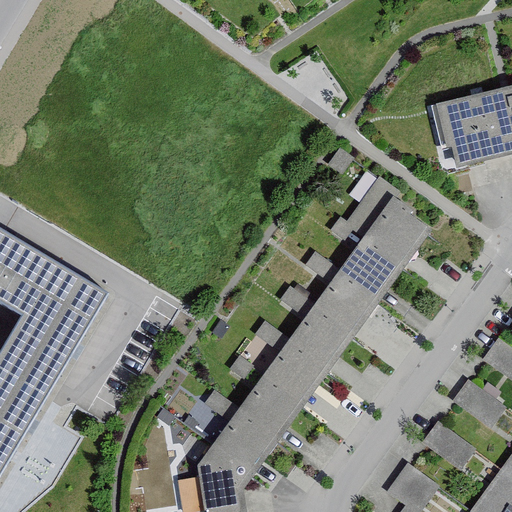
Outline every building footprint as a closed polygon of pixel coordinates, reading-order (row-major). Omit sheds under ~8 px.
[(511,157),(511,88),(432,108),(442,150),(448,149),(453,172),(511,157)] [(223,424),(193,464),(200,511),(236,511),(233,492),(428,232),(409,218),(413,212),(398,201),(400,198),(377,181),(345,224),(339,219),(329,233),(350,249),(334,271),(315,257),(306,269),(325,284),(309,305),(289,290),(279,303),(300,318),(283,340),(263,325),(253,338),(274,354),(259,374),(238,358),(227,373),(248,389),(234,408),(214,393),(202,409),(223,424)] [(0,511),(0,465),(103,292),(0,230),(0,300),(22,314),(0,350),(0,511)] [(511,354),(496,343),(481,364),(511,385),(511,354)] [(504,412),(466,385),(451,406),(489,432),(504,412)] [(475,451),(437,425),(422,445),(460,472),(475,451)] [(511,511),(511,453),(469,511),(511,511)] [(404,510),(401,511),(419,511),(437,489),(406,467),(385,496),(404,510)]
